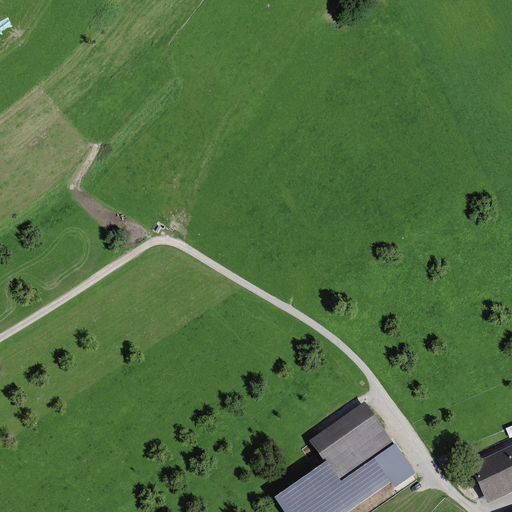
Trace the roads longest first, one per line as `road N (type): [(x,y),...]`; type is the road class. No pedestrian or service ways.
road 1 (track): [(0,341),(132,254),(155,241),(173,242),(328,335),(478,511)]
road 2 (track): [(119,0),(77,55),(0,121)]
road 3 (track): [(98,144),(75,179),(173,242)]
